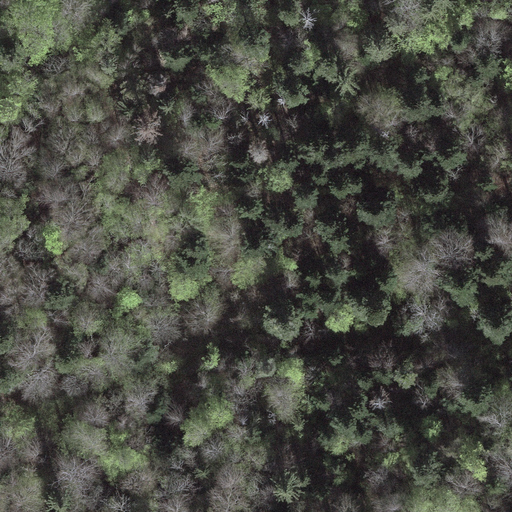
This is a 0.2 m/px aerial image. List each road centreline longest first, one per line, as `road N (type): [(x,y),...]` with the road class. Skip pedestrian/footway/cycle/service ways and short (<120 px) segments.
road 1 (track): [(0,392),(53,385),(207,339),(511,326)]
road 2 (track): [(110,0),(84,22),(0,60)]
